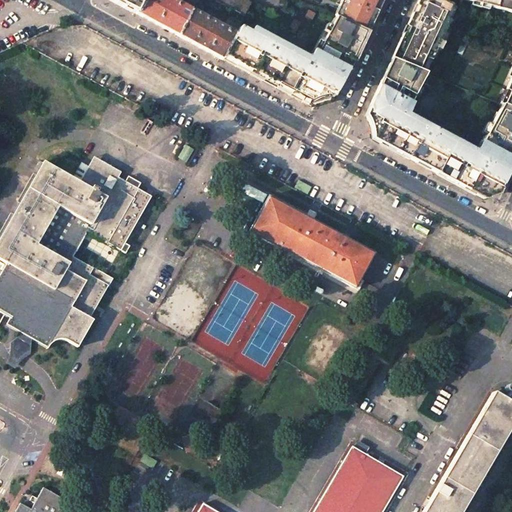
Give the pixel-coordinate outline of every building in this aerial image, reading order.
[(109,0),(134,13),(141,0),(109,0)] [(141,0),(134,13),(177,36),(196,0),(141,0)] [(207,1),(242,20),(251,2),(247,0),(196,0),(177,36),(222,59),(223,56),(234,35),(200,16),(203,11),(202,10),(207,1)] [(280,0),(247,0),(251,2),(278,13),(280,0)] [(342,0),(335,17),(368,33),(382,0),(342,0)] [(418,0),(391,59),(420,71),(425,58),(430,60),(439,41),(448,21),(444,19),(450,6),(437,0),(418,0)] [(511,0),(464,0),(511,12),(511,0)] [(237,30),(234,35),(223,56),(313,106),(327,102),(333,91),(336,93),(347,70),(350,71),(368,33),(335,17),(319,51),(314,49),(307,64),(237,30)] [(420,71),(391,59),(370,104),(373,106),(369,112),(366,134),(377,140),(392,148),(391,150),(397,154),(399,151),(402,151),(405,152),(403,157),(411,161),(413,157),(423,162),(432,167),(431,169),(457,183),(476,193),(477,191),(483,194),(492,191),(500,188),(511,162),(511,108),(503,105),(500,104),(477,145),(472,153),(415,123),(414,126),(403,119),(424,73),(420,71)] [(509,92),(503,105),(511,108),(511,74),(505,90),(509,92)] [(72,178),(42,161),(0,236),(0,259),(5,263),(0,271),(0,320),(3,315),(8,318),(5,324),(21,334),(10,342),(9,351),(9,355),(7,359),(6,363),(15,368),(17,364),(21,360),(25,356),(30,354),(31,340),(46,349),(47,347),(48,345),(50,343),(53,341),(56,339),(58,339),(61,339),(64,340),(68,341),(72,343),(77,347),(93,319),(89,317),(111,278),(72,256),(86,231),(120,250),(150,196),(117,177),(120,172),(93,157),(88,165),(81,162),(72,178)] [(260,198),(242,234),(350,288),(368,251),(260,198)] [(453,511),(511,412),(511,409),(485,393),(415,511),(453,511)] [(350,446),(363,454),(367,447),(353,440),(350,446)] [(214,511),(202,504),(197,511),(379,511),(400,477),(349,448),(312,511),(214,511)] [(31,509),(20,503),(14,511),(65,511),(70,503),(43,487),(31,509)]
